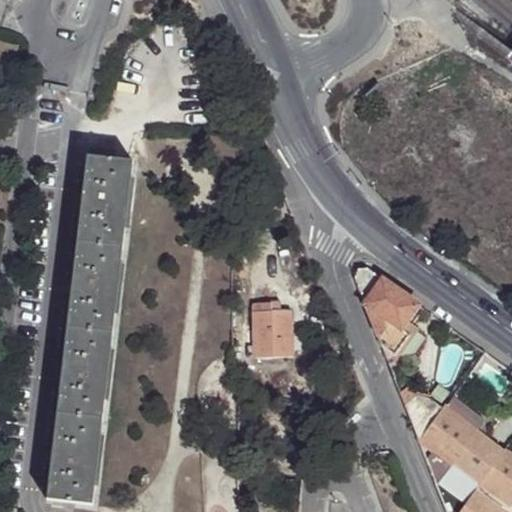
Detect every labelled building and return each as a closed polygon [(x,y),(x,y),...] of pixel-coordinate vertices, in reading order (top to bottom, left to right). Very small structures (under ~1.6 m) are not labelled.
[(133,157),(86,152),(75,247),(122,253),(133,157)] [(65,337),(112,343),(122,253),(75,247),(65,337)] [(356,278),(365,303),(383,280),(370,271),(369,270),(363,269),(358,272),(356,278)] [(365,303),(402,329),(420,307),(383,280),(365,303)] [(365,303),(390,365),(410,336),(402,329),(365,303)] [(263,349),(266,369),(301,364),(294,317),(284,319),(283,311),(259,315),(262,336),(263,349)] [(252,338),(253,350),(263,349),(262,336),(252,338)] [(56,416),(103,422),(112,343),(65,337),(56,416)] [(255,370),(266,369),(263,349),(253,350),(255,370)] [(409,413),(421,443),(445,410),(434,401),(417,399),(409,413)] [(445,410),(421,443),(434,454),(449,465),(454,468),(481,432),(486,424),(453,399),(447,406),(445,410)] [(47,493),(94,498),(103,422),(56,416),(47,493)] [(481,432),(454,468),(459,471),(460,470),(464,473),(488,440),(490,438),(481,432)] [(483,486),(506,453),(488,440),(464,473),(466,474),(483,486)] [(511,505),(511,457),(506,453),(483,486),(492,492),(511,506),(511,505)] [(449,465),(434,454),(430,459),(445,471),(449,465)] [(460,470),(459,471),(450,484),(457,488),(466,474),(464,473),(460,470)] [(492,492),(483,486),(478,493),(487,500),(492,492)] [(504,511),(487,500),(478,493),(464,511),(504,511)] [(451,495),(444,503),(447,511),(460,511),(465,505),(451,495)]
